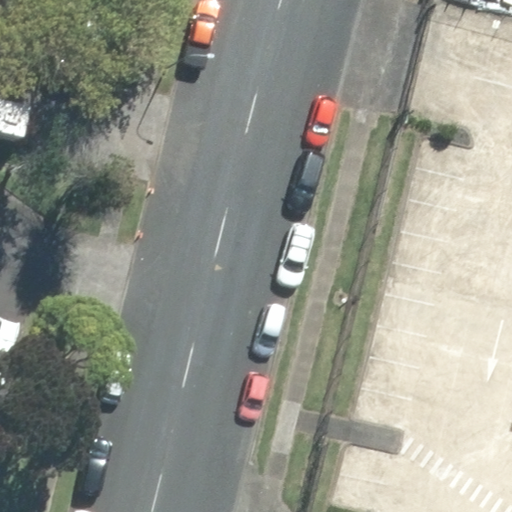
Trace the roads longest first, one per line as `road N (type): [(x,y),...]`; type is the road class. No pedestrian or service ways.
road 1 (unclassified): [(286,0),(152,511)]
road 2 (unknown): [(0,165),(224,232)]
